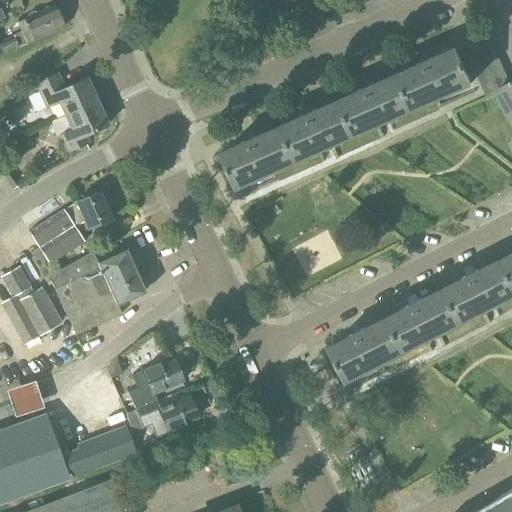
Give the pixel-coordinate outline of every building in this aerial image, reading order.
[(54,8),(38,14),(34,12),(27,15),(27,19),(25,20),(24,21),(17,24),(21,33),(12,37),(12,38),(0,43),(0,47),(3,54),(34,41),(63,29),(54,8)] [(471,63),(494,52),(489,41),(466,52),(471,63)] [(471,84),(456,50),(455,50),(448,53),(431,61),(430,60),(420,65),(421,65),(397,76),(412,110),(426,104),(427,106),(436,102),(436,100),(471,84)] [(494,52),(471,63),(475,73),(499,63),(494,52)] [(504,74),(499,63),(475,73),(480,84),(504,74)] [(65,117),(97,102),(86,79),(63,89),(57,74),(35,84),(46,108),(58,102),(65,117)] [(504,74),(480,84),(486,97),(495,93),(509,84),(504,74)] [(363,91),(339,102),(354,136),(388,121),(390,123),(399,119),(398,116),(412,110),(397,76),(373,87),(372,86),(362,90),(363,91)] [(511,82),(509,84),(495,93),(510,120),(511,118),(511,82)] [(107,125),(97,102),(65,117),(71,131),(59,137),(66,153),(88,143),(85,136),(107,125)] [(304,117),(280,128),(296,162),(310,156),(311,158),(320,154),(320,152),(354,136),(339,102),(315,113),(314,112),(304,116),(304,117)] [(229,151),(221,154),(237,188),(272,173),(274,175),(283,171),(282,168),(296,162),(280,128),(257,139),(256,138),(246,142),(246,143),(229,151)] [(5,166),(0,170),(0,173),(12,190),(15,188),(17,191),(29,182),(25,175),(16,182),(5,166)] [(63,210),(28,232),(49,265),(84,242),(75,228),(84,222),(87,230),(111,219),(99,192),(75,202),(76,203),(63,210)] [(54,290),(127,256),(125,252),(97,265),(91,254),(48,278),(54,290)] [(511,254),(500,261),(511,285),(511,254)] [(127,256),(54,290),(75,336),(121,315),(116,305),(144,293),(127,256)] [(466,278),(443,290),(460,324),(494,306),(495,308),(504,304),(504,301),(511,297),(511,285),(500,261),(476,273),(476,272),(466,277),(466,278)] [(40,289),(33,293),(18,268),(0,278),(0,280),(10,299),(1,304),(4,310),(24,345),(60,324),(40,289)] [(410,307),(386,319),(404,353),(417,346),(419,347),(428,343),(427,341),(460,324),(443,290),(420,302),(419,301),(409,306),(410,307)] [(353,335),(353,336),(336,345),(329,348),(346,382),(380,364),(382,366),(391,362),(390,359),(404,353),(386,319),(363,331),(363,330),(353,335)] [(135,410),(156,401),(153,394),(182,382),(178,373),(180,371),(177,363),(173,363),(173,361),(160,366),(159,364),(142,371),(130,376),(136,389),(127,393),(135,410)] [(35,381),(7,390),(15,416),(44,407),(35,381)] [(156,401),(135,410),(138,417),(139,419),(140,419),(143,427),(151,424),(156,437),(168,432),(168,433),(185,426),(184,424),(197,418),(196,417),(198,414),(195,406),(192,406),(188,397),(159,409),(156,401)] [(44,416),(0,431),(0,502),(68,478),(44,416)] [(202,426),(188,432),(191,441),(206,435),(202,426)] [(78,451),(63,456),(71,477),(134,453),(125,428),(76,446),(78,451)] [(115,478),(26,511),(127,511),(115,480),(116,480),(115,478)] [(511,511),(511,498),(493,510),(494,511),(511,511)]
